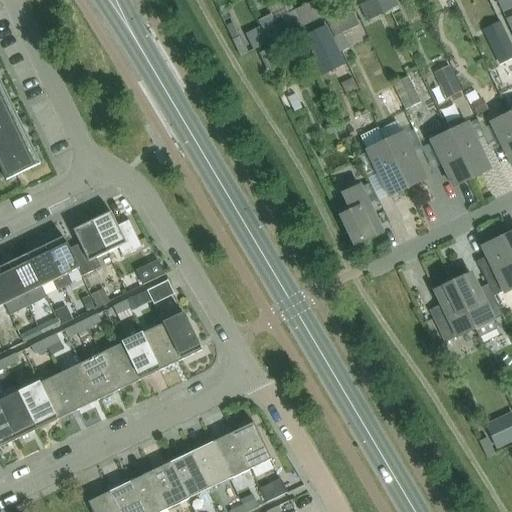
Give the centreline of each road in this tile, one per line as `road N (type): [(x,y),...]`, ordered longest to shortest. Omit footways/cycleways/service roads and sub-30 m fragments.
road 1 (tertiary): [(412,511),(127,30)]
road 2 (residential): [(0,490),(254,371)]
road 3 (residential): [(254,371),(147,194),(98,160)]
road 4 (residential): [(98,160),(16,0)]
road 5 (unclassified): [(254,371),(324,511)]
road 6 (residential): [(382,265),(511,203)]
